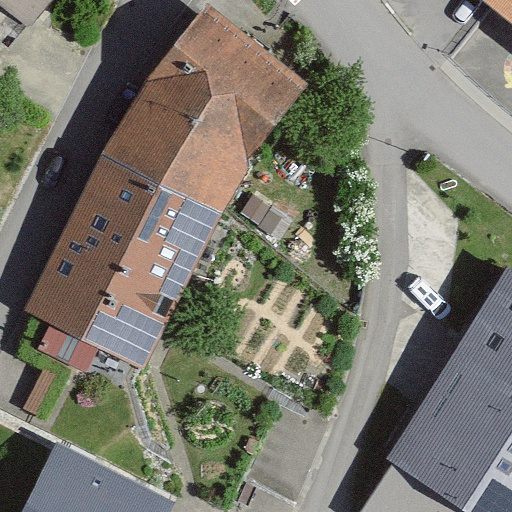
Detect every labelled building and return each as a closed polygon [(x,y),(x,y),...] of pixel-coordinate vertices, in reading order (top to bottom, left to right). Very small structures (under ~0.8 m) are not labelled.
[(56,0),(20,0),(42,18),(56,0)] [(308,64),(202,4),(120,149),(226,209),(308,64)] [(226,209),(120,149),(35,298),(141,358),(226,209)] [(511,511),(511,264),(367,500),(387,511),(511,511)] [(171,511),(181,491),(65,436),(29,511),(171,511)]
